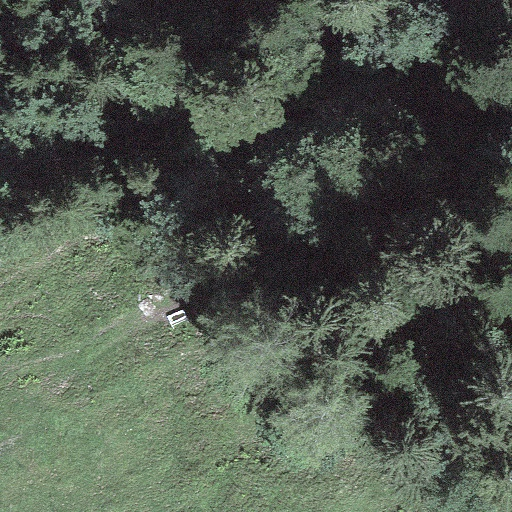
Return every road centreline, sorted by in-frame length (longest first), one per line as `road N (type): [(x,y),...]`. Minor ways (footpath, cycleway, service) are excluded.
road 1 (track): [(511,117),(61,382)]
road 2 (track): [(511,95),(194,126),(0,161)]
